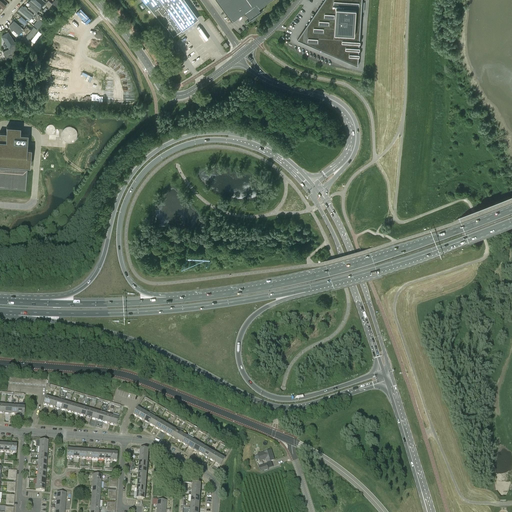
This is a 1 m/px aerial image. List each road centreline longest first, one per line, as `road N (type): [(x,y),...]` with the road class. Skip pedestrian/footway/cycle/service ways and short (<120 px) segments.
road 1 (trunk): [(0,312),(135,340),(275,405),(385,381)]
road 2 (trunk): [(313,183),(250,138),(189,135),(132,176),(89,280),(69,294),(16,301)]
road 3 (unclassified): [(433,430),(395,298),(408,283),(482,259),(487,249),(463,200),(395,219)]
road 4 (trunk): [(187,300),(146,295),(125,275),(120,220),(150,167),(187,144),(240,143),(285,164),(310,193)]
road 5 (trunk): [(511,208),(373,261),(187,300)]
road 6 (trunk): [(0,312),(145,312),(318,288)]
road 7 (tertiary): [(0,364),(128,376),(285,438)]
road 8 (trunk): [(383,373),(297,400),(268,396),(245,376),(238,343),(250,320),(318,288)]
road 9 (trunk): [(318,288),(511,220)]
road 10 (secondary): [(390,375),(344,237),(319,192)]
road 11 (secondary): [(310,193),(334,236),(383,373)]
road 12 (unknown): [(303,0),(309,6),(293,45),(356,70),(366,0)]
road 13 (tertiary): [(336,170),(353,140),(345,109),(269,80),(243,54)]
road 14 (trunk): [(187,300),(16,301)]
road 15 (residential): [(215,511),(215,484),(204,471),(152,442),(125,440)]
road 16 (unclassified): [(511,503),(462,498),(433,430)]
road 17 (tertiary): [(169,95),(96,0)]
